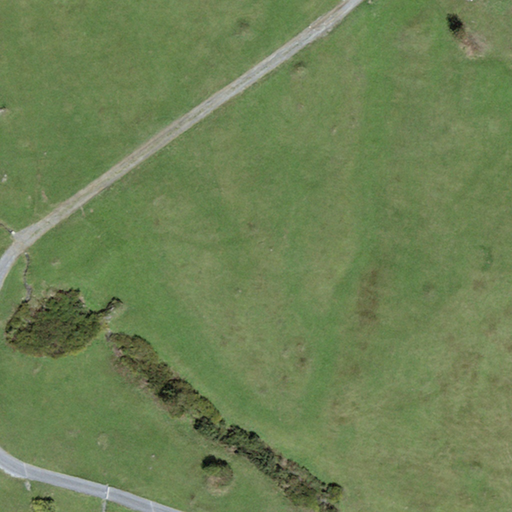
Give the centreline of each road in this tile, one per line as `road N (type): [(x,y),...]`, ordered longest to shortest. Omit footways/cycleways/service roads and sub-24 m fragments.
road 1 (track): [(353,0),(170,131),(0,268)]
road 2 (track): [(0,462),(152,511)]
